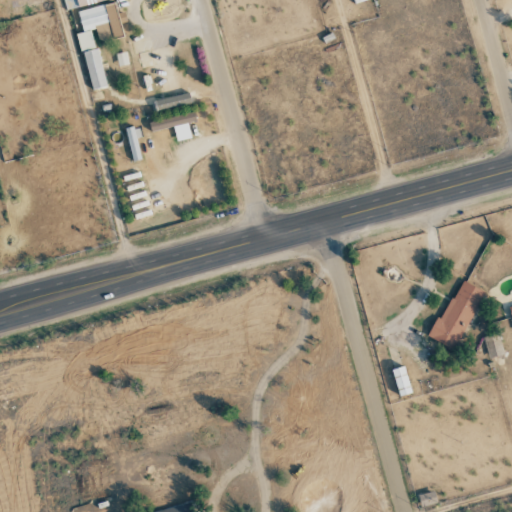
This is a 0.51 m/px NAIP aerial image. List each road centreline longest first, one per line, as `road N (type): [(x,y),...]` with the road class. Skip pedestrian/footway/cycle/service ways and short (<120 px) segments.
road 1 (secondary): [(511,170),(0,312)]
road 2 (residential): [(404,511),(325,223)]
road 3 (residential): [(266,239),(200,0)]
